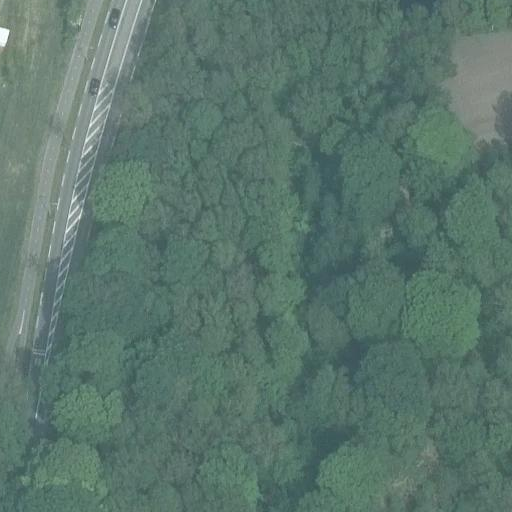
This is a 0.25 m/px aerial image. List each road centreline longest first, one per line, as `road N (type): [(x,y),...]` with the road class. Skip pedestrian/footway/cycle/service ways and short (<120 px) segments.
road 1 (secondary): [(14,511),(94,123)]
road 2 (secondary): [(94,123),(123,71),(147,0)]
road 3 (secondary): [(120,0),(97,71),(94,123)]
